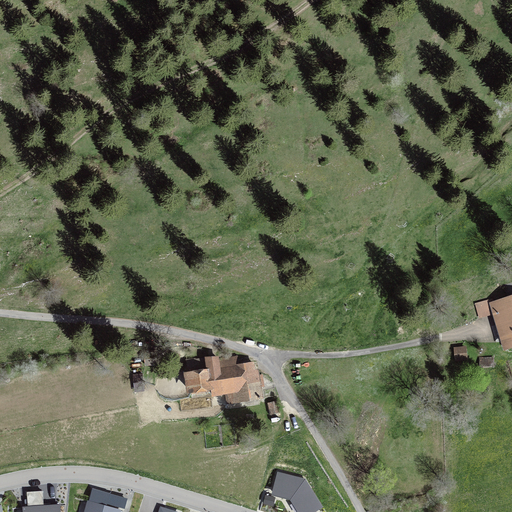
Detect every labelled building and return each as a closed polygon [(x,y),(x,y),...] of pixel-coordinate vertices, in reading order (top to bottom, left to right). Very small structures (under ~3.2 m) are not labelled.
[(511,283),(503,286),(509,299),(493,304),(492,300),(477,305),(481,317),(493,313),(504,347),(506,346),(507,348),(511,346),(511,283)] [(455,349),(456,359),(467,358),(466,348),(455,349)] [(144,354),(145,365),(156,363),(155,353),(144,354)] [(225,392),(227,403),(261,398),(257,371),(254,371),(252,363),(218,367),(217,357),(207,358),(207,362),(193,364),(195,372),(188,373),(191,393),(212,391),(212,394),(225,392)] [(143,374),(133,375),(134,390),(144,389),(143,374)] [(279,412),(277,401),(269,403),(271,414),(279,412)] [(304,480),(279,472),(273,492),(292,497),(301,511),(312,511),(319,508),(309,492),(311,491),(304,480)] [(28,507),(23,507),(23,511),(59,511),(59,505),(43,506),(42,491),(27,492),(28,507)] [(107,503),(124,508),(126,500),(109,495),(107,503)] [(118,511),(119,510),(89,502),(85,511),(118,511)]
